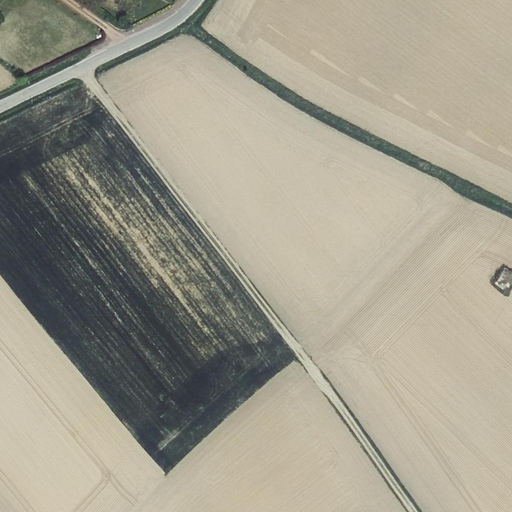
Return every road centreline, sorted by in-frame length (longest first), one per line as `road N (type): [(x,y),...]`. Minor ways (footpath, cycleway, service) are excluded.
road 1 (track): [(413,511),(329,389),(80,68)]
road 2 (tertiary): [(0,107),(162,27),(196,0)]
